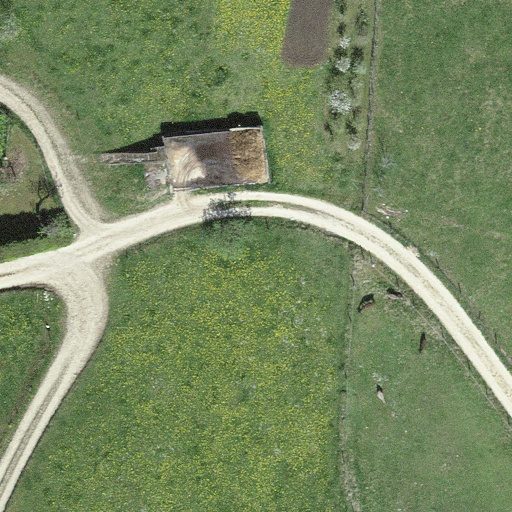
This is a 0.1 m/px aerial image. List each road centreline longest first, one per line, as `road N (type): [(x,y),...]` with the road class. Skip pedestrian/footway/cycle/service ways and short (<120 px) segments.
road 1 (track): [(511,402),(420,282),(359,237),(315,221),(221,215),(0,288)]
road 2 (track): [(61,269),(80,290),(87,328),(0,502)]
road 3 (track): [(0,99),(50,144),(96,255)]
